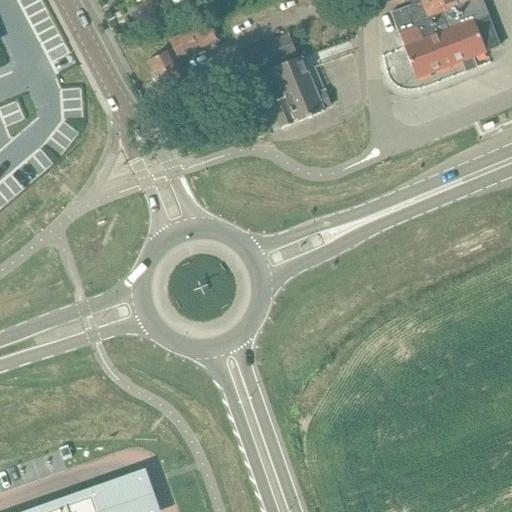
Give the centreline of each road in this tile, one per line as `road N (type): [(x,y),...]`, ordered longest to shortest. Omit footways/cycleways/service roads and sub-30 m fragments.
road 1 (tertiary): [(475,174),(240,245)]
road 2 (tertiary): [(260,289),(475,174)]
road 3 (tertiary): [(294,511),(240,334)]
road 4 (tertiary): [(200,349),(225,380),(271,511)]
road 5 (tertiary): [(202,230),(145,124),(115,93)]
road 6 (tertiary): [(115,93),(157,213),(159,246)]
road 7 (tertiary): [(0,366),(152,325)]
road 8 (tertiary): [(140,285),(0,340)]
road 9 (residential): [(367,0),(376,105),(393,138)]
road 10 (residential): [(511,101),(428,136),(393,138)]
